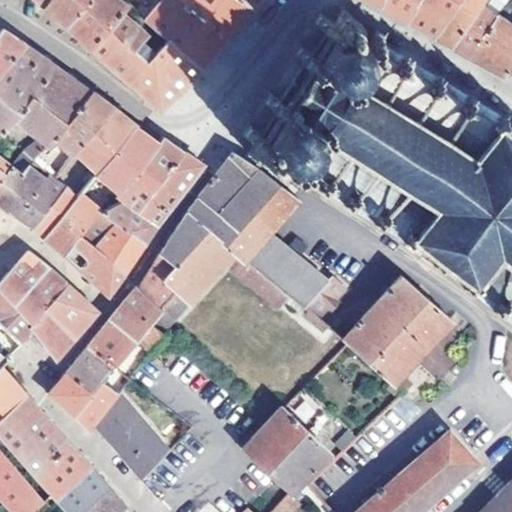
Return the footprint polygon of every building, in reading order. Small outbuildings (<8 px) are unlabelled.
[(69,26),(92,47),(125,8),(128,4),(123,0),(51,0),(47,6),(69,26)] [(201,67),(226,38),(183,0),(160,0),(147,16),(168,36),(201,67)] [(183,0),(226,38),(253,8),(244,0),(183,0)] [(392,12),(407,21),(417,0),(381,0),(380,5),(392,12)] [(421,28),(434,36),(457,0),(417,0),(407,21),(421,28)] [(442,40),(451,45),(481,2),(482,0),(457,0),(434,36),(442,40)] [(459,50),(468,54),(497,15),(507,0),(489,0),(486,5),(481,2),(451,45),(459,50)] [(125,8),(132,16),(138,7),(131,1),(128,4),(125,8)] [(511,115),(508,112),(505,114),(380,39),(383,33),(373,27),(370,33),(358,25),(360,22),(346,13),(348,10),(340,6),(333,18),(317,10),(312,20),(320,24),(307,46),(298,41),(292,52),(300,58),(287,79),(278,96),(269,92),(264,101),(271,105),(258,128),(250,123),(244,132),(256,139),(250,151),(292,174),(402,242),(401,246),(417,256),(421,253),(511,324),(511,115)] [(147,33),(132,16),(125,8),(92,47),(160,107),(176,91),(201,67),(168,36),(146,58),(134,48),(147,33)] [(504,73),(508,68),(511,62),(511,24),(497,15),(468,54),(483,62),(504,73)] [(0,70),(24,43),(13,35),(4,29),(0,33),(0,70)] [(36,158),(52,140),(93,92),(60,69),(34,50),(24,43),(0,70),(0,130),(3,133),(14,119),(37,136),(26,150),(36,158)] [(72,155),(76,150),(110,105),(103,99),(93,92),(52,140),(72,155)] [(66,186),(78,195),(134,123),(126,116),(110,105),(76,150),(87,159),(66,186)] [(103,181),(121,195),(158,141),(139,126),(134,123),(78,195),(45,237),(55,247),(64,254),(80,233),(97,209),(88,202),(103,181)] [(119,198),(123,200),(128,200),(135,198),(139,191),(149,197),(184,149),(167,138),(163,135),(158,141),(121,195),(119,198)] [(330,280),(310,265),(302,258),(310,247),(299,239),(291,249),(270,231),(290,204),(293,206),(300,198),(284,186),(288,180),(292,174),(250,151),(237,144),(188,210),(179,225),(162,250),(186,269),(160,304),(148,322),(161,333),(227,261),(235,252),(243,257),(237,264),(250,274),(256,269),(288,295),(292,298),(305,308),(330,280)] [(103,210),(144,243),(156,225),(202,163),(198,160),(184,149),(149,197),(139,191),(135,198),(128,200),(123,200),(103,210)] [(26,150),(13,168),(22,175),(34,161),(36,158),(26,150)] [(0,185),(13,168),(0,156),(0,185)] [(55,177),(59,172),(49,165),(45,169),(48,172),(55,177)] [(66,186),(59,181),(55,177),(48,172),(35,187),(22,175),(13,168),(0,185),(0,205),(19,215),(34,228),(66,186)] [(55,177),(59,181),(64,175),(59,172),(55,177)] [(45,237),(78,195),(66,186),(34,228),(38,232),(45,237)] [(80,233),(125,271),(135,256),(144,243),(103,210),(100,211),(97,209),(80,233)] [(343,227),(310,265),(330,280),(331,279),(351,256),(362,245),(343,227)] [(117,282),(125,271),(80,233),(64,254),(109,295),(117,282)] [(138,287),(160,304),(186,269),(162,250),(152,266),(138,287)] [(7,307),(25,289),(48,267),(27,251),(0,274),(0,322),(19,341),(31,330),(7,307)] [(235,267),(237,264),(243,257),(235,252),(227,261),(235,267)] [(250,274),(237,264),(235,267),(281,304),(288,295),(256,269),(250,274)] [(25,289),(74,335),(95,309),(79,295),(54,273),(48,267),(25,289)] [(401,275),(344,339),(348,343),(392,384),(451,319),(401,275)] [(305,308),(321,321),(329,312),(333,315),(341,306),(337,303),(346,293),(331,279),(330,280),(305,308)] [(164,336),(161,333),(148,322),(160,304),(138,287),(136,286),(120,306),(109,319),(134,339),(139,334),(155,348),(164,336)] [(65,344),(74,335),(25,289),(7,307),(31,330),(57,354),(65,344)] [(348,343),(344,339),(321,321),(305,308),(292,298),(287,305),(322,335),(321,338),(338,352),(348,343)] [(88,346),(112,366),(134,339),(109,319),(99,332),(88,346)] [(0,361),(10,354),(7,351),(9,350),(19,341),(0,322),(0,361)] [(77,359),(67,372),(90,391),(101,379),(112,366),(88,346),(77,359)] [(0,418),(26,394),(17,383),(0,363),(0,418)] [(89,429),(118,392),(126,384),(119,378),(115,380),(110,386),(101,379),(90,391),(67,372),(57,385),(51,392),(73,413),(89,429)] [(306,425),(321,409),(300,390),(286,406),(306,425)] [(171,448),(118,392),(89,429),(109,451),(141,484),(144,481),(171,448)] [(55,496),(91,466),(64,437),(30,399),(26,394),(0,418),(0,434),(1,436),(21,458),(51,492),(55,496)] [(241,446),(291,495),(329,455),(282,408),(280,406),(264,422),(241,446)] [(357,511),(416,511),(473,460),(460,445),(447,431),(357,511)] [(337,448),(342,453),(355,440),(350,435),(337,448)] [(0,495),(14,511),(28,511),(43,499),(0,450),(0,495)] [(60,501),(69,511),(78,511),(108,486),(98,474),(91,466),(55,496),(60,501)] [(78,511),(117,511),(125,505),(117,496),(108,486),(78,511)] [(511,511),(511,488),(488,511),(511,511)] [(43,499),(28,511),(47,511),(60,501),(55,496),(51,492),(43,499)] [(305,511),(291,495),(275,511),(305,511)]
